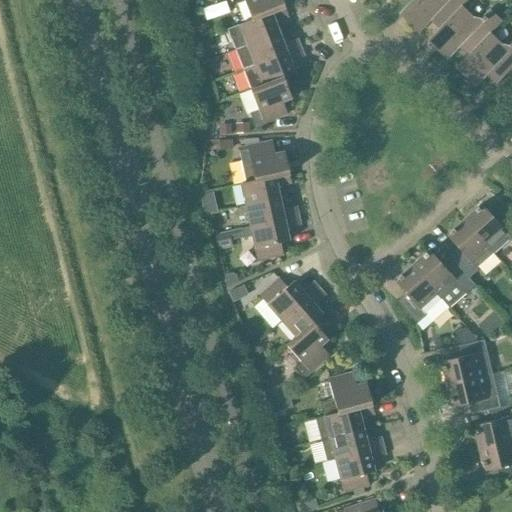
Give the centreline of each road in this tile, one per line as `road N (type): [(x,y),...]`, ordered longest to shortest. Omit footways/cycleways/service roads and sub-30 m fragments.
road 1 (tertiary): [(219,511),(80,0)]
road 2 (residential): [(356,282),(319,204),(314,142),(332,82),(361,55)]
road 3 (residential): [(439,511),(390,346),(356,282)]
road 4 (residential): [(356,282),(495,154)]
road 5 (residential): [(495,154),(399,64),(361,55)]
